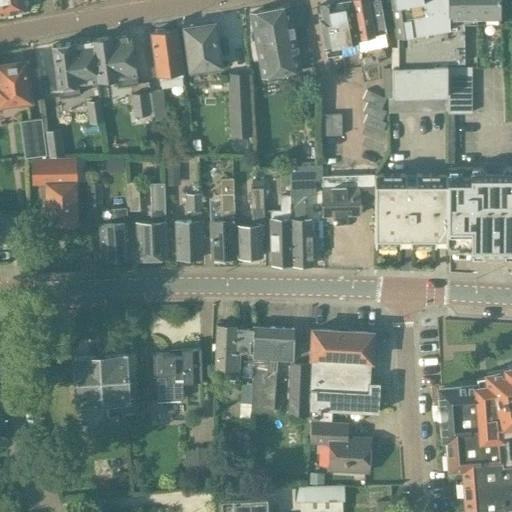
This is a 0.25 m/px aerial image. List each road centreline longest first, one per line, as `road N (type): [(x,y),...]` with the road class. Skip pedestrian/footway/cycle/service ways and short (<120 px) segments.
road 1 (tertiary): [(0,296),(145,286),(405,290)]
road 2 (residential): [(405,290),(416,511)]
road 3 (residential): [(176,0),(0,38)]
road 4 (unknown): [(304,0),(316,45),(353,104),(352,140)]
road 5 (residential): [(47,511),(0,375)]
